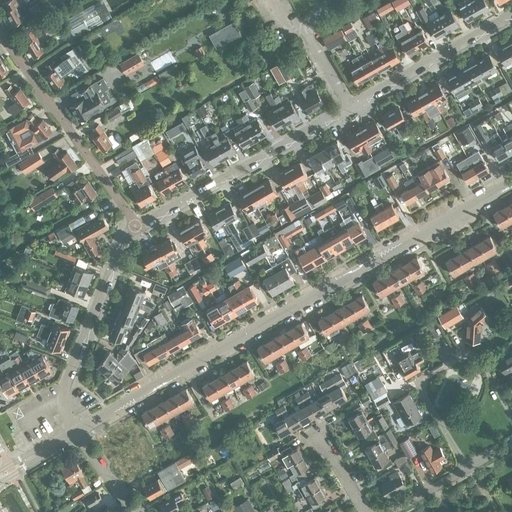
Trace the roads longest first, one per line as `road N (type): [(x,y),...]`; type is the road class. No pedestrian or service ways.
road 1 (unclassified): [(73,429),(511,178)]
road 2 (residential): [(132,225),(350,106)]
road 3 (residential): [(132,225),(0,35)]
road 4 (residential): [(468,469),(425,392),(432,376),(477,359),(511,421)]
road 5 (residential): [(73,429),(66,375),(132,225)]
road 6 (residential): [(350,106),(511,12)]
